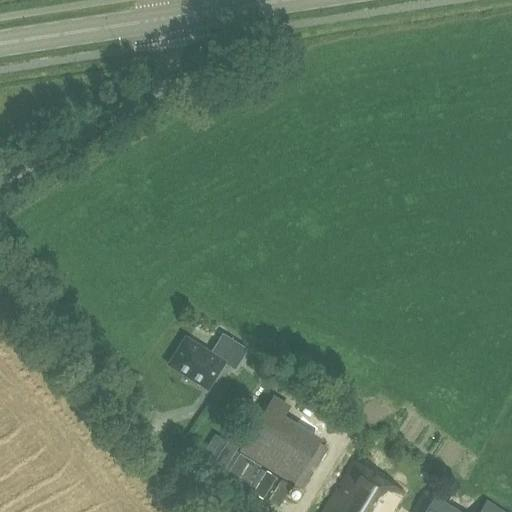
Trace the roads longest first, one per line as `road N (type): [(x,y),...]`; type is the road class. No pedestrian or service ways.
road 1 (track): [(0,278),(218,511)]
road 2 (unclassified): [(172,18),(163,73),(148,94),(0,182)]
road 3 (primary): [(0,46),(172,18)]
road 4 (primary): [(172,18),(292,0)]
